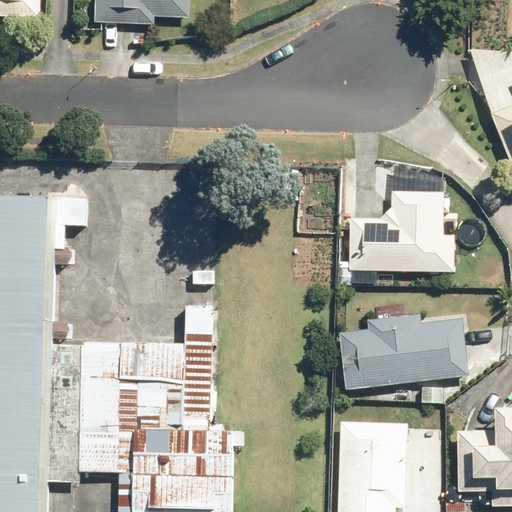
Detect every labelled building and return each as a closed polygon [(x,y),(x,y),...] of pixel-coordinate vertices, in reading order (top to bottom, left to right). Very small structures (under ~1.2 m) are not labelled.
[(0,0),(0,17),(45,19),(45,0),(0,0)] [(99,0),(98,23),(158,26),(158,18),(192,19),(192,0),(99,0)] [(511,107),(495,114),(511,159),(511,107)] [(59,511),(66,165),(0,163),(0,511),(59,511)] [(353,217),(352,270),(457,272),(458,235),(446,234),(447,192),(395,191),(394,206),(383,218),(353,217)] [(342,332),(349,390),(472,375),(465,318),(424,322),(423,313),(370,319),(372,329),(342,332)] [(237,329),(84,326),(82,447),(124,448),(123,491),(234,493),(237,329)] [(449,386),(422,385),(421,403),(448,405),(449,386)] [(460,431),(460,491),(494,491),(494,506),(511,505),(511,405),(500,406),(500,431),(460,431)] [(411,423),(343,421),(340,511),(399,511),(400,507),(409,508),(411,423)] [(469,511),(471,502),(449,499),(447,511),(469,511)]
